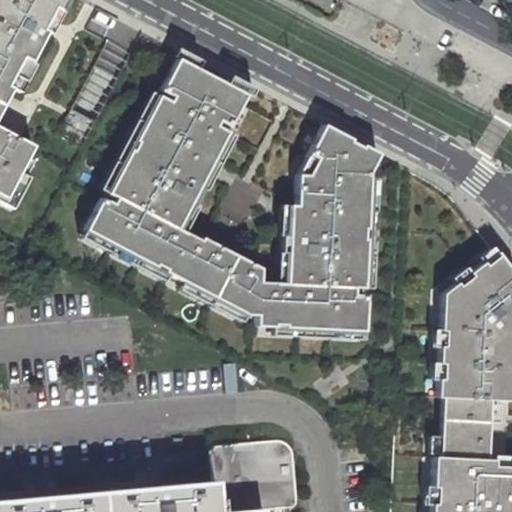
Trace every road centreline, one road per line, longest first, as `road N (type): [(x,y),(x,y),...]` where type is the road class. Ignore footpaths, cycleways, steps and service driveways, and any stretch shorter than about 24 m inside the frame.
road 1 (tertiary): [(145,0),(447,157),(508,200)]
road 2 (residential): [(327,511),(313,432),(293,419),(0,427)]
